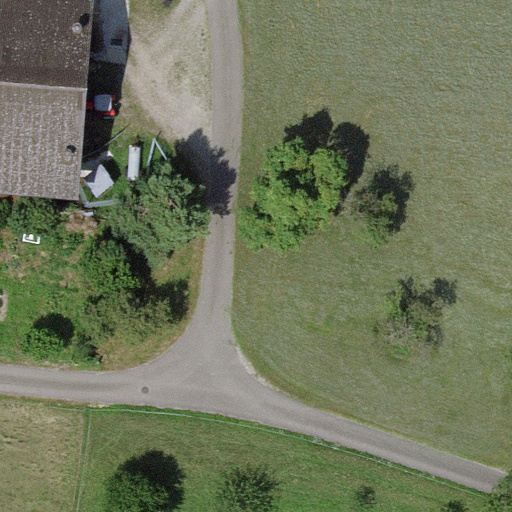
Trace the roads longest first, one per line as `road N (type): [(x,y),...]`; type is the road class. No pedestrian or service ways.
road 1 (track): [(511,492),(243,398),(220,371),(211,343),(233,55),(224,0)]
road 2 (track): [(243,398),(0,378)]
